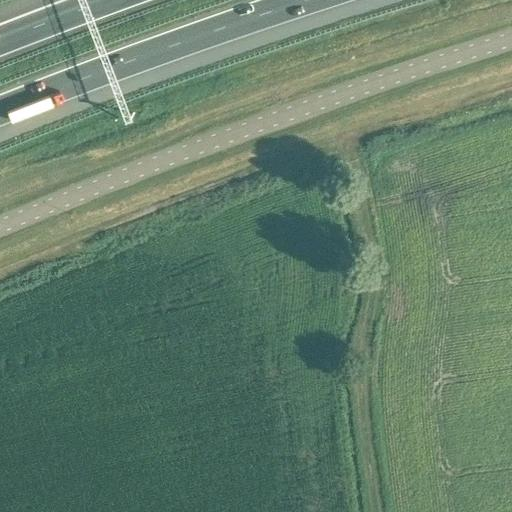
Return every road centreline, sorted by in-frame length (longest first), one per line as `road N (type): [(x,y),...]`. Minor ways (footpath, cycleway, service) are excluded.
road 1 (unclassified): [(0,228),(186,149),(511,31)]
road 2 (track): [(0,277),(178,202),(511,84)]
road 3 (track): [(338,145),(372,254),(381,511)]
road 4 (motorway): [(0,111),(314,0)]
